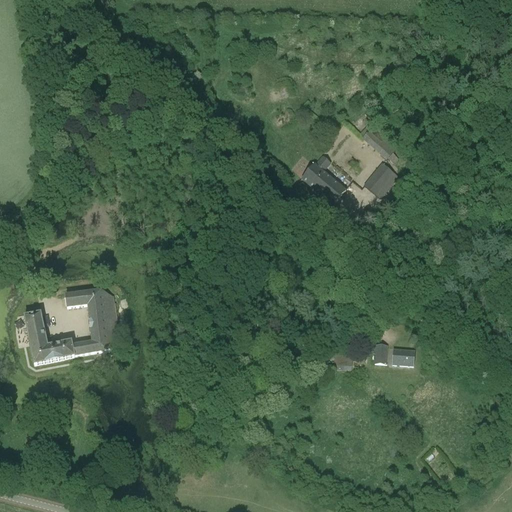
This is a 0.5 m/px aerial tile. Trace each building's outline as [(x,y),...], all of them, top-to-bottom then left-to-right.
[(360,136),(364,139),(362,142),(386,163),(388,161),(394,166),(398,161),(393,156),(396,152),(384,141),(387,138),(376,127),(372,131),(368,127),(360,136)] [(302,181),(333,207),(345,193),(324,174),(331,165),(322,158),(315,167),(314,166),(302,181)] [(382,165),(363,188),(381,202),(399,179),(382,165)] [(87,308),(89,322),(116,319),(114,299),(102,300),(101,293),(65,297),(67,310),(87,308)] [(24,319),(34,367),(51,364),(47,349),(41,316),(24,319)] [(89,322),(90,330),(92,343),(72,347),(71,344),(47,349),(51,364),(75,359),(109,352),(120,350),(116,319),(89,322)] [(367,351),(366,365),(374,366),(387,367),(387,366),(386,366),(388,348),(376,347),(375,352),(367,351)] [(392,367),(413,369),(414,353),(393,352),(392,367)] [(333,372),(351,373),(353,356),(335,355),(333,372)]
